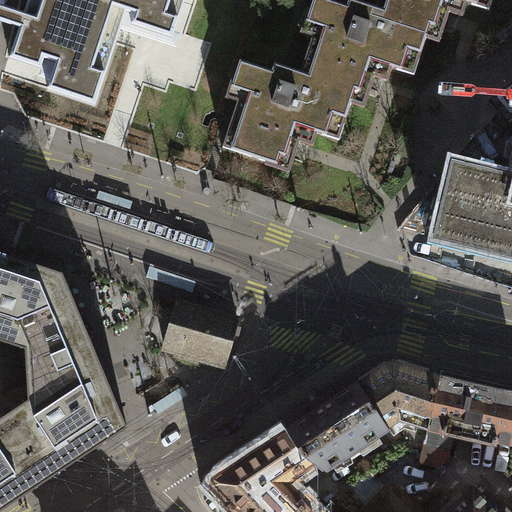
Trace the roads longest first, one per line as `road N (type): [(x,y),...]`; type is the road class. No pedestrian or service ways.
road 1 (tertiary): [(361,265),(0,155)]
road 2 (tertiary): [(0,201),(257,288),(346,302)]
road 3 (tertiary): [(346,302),(319,345),(277,383),(141,468)]
road 4 (tertiary): [(346,302),(511,342)]
road 5 (tertiary): [(511,312),(361,265)]
